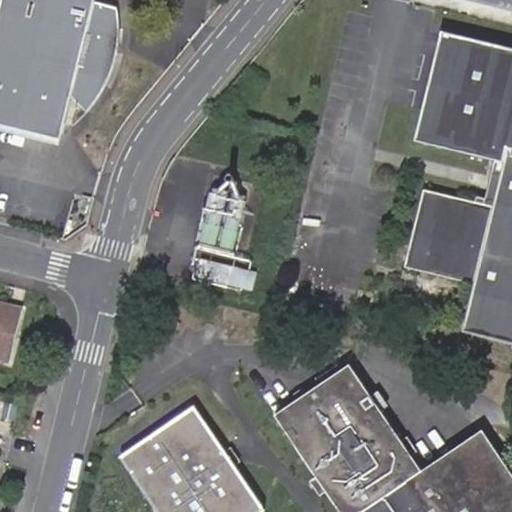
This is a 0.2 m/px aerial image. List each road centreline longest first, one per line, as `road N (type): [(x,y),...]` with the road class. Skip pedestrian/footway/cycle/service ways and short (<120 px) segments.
road 1 (residential): [(266,0),(143,152),(107,278)]
road 2 (residential): [(107,278),(50,511)]
